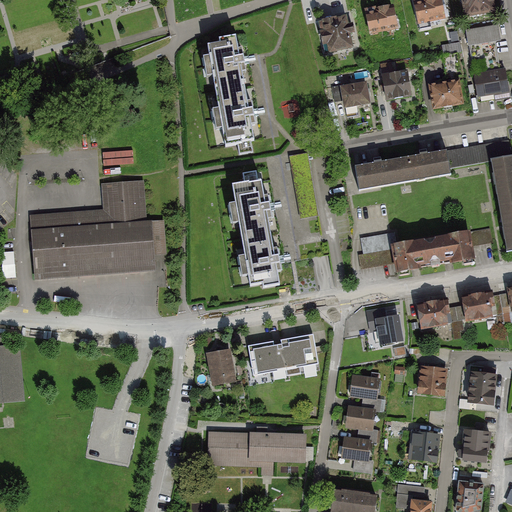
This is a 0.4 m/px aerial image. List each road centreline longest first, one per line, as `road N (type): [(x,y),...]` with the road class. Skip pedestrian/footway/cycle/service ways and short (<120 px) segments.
road 1 (residential): [(314,511),(336,303)]
road 2 (residential): [(442,511),(458,359),(509,357)]
road 3 (residential): [(183,327),(150,511)]
road 4 (residential): [(183,327),(115,332),(0,317)]
road 5 (residential): [(511,271),(336,303)]
road 6 (residential): [(511,117),(344,146)]
road 7 (residential): [(336,303),(183,327)]
road 8 (residential): [(509,357),(493,511)]
